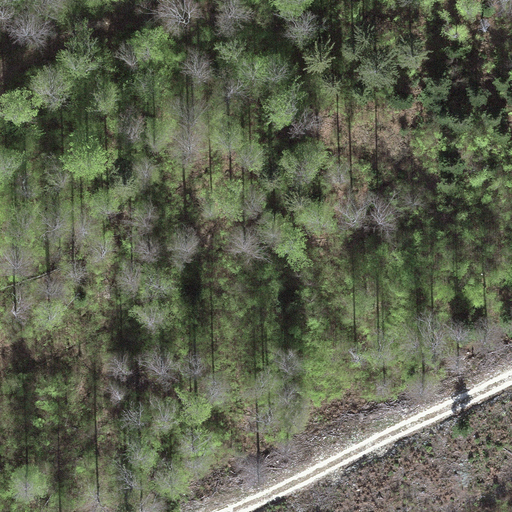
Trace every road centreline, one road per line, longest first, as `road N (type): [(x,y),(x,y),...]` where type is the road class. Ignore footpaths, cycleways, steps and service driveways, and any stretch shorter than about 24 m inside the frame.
road 1 (track): [(229,511),(511,367)]
road 2 (track): [(171,0),(0,67)]
